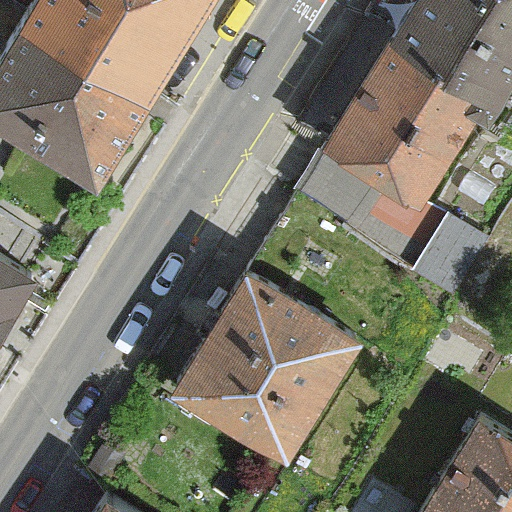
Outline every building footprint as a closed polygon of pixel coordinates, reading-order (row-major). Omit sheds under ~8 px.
[(28,0),(18,18),(154,99),(211,5),(213,0),(28,0)] [(511,0),(371,0),(363,14),(479,87),(474,94),(492,105),(511,71),(511,0)] [(479,87),(363,14),(296,119),(318,133),(320,128),(330,135),(328,138),(418,195),(476,104),(488,111),(492,105),(474,94),(479,87)] [(18,18),(0,48),(0,127),(98,187),(154,99),(18,18)] [(463,286),(484,219),(434,203),(413,270),(463,286)] [(0,344),(43,274),(0,247),(0,344)] [(356,333),(248,265),(177,378),(286,446),(356,333)] [(511,511),(511,430),(481,411),(417,511),(511,511)] [(144,511),(106,488),(91,511),(144,511)]
